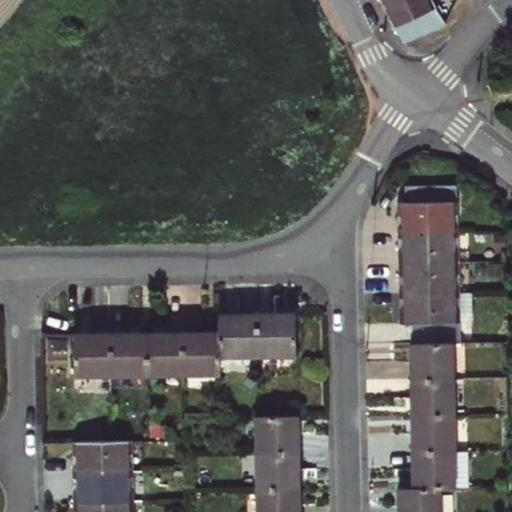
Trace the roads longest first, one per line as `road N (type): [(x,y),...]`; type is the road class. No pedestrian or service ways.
road 1 (residential): [(19,263),(345,254)]
road 2 (residential): [(345,254),(348,511)]
road 3 (residential): [(19,263),(21,456)]
road 4 (residential): [(417,96),(347,192),(345,254)]
road 5 (residential): [(417,96),(482,26),(511,6)]
road 6 (tertiary): [(345,0),(372,52),(417,96)]
